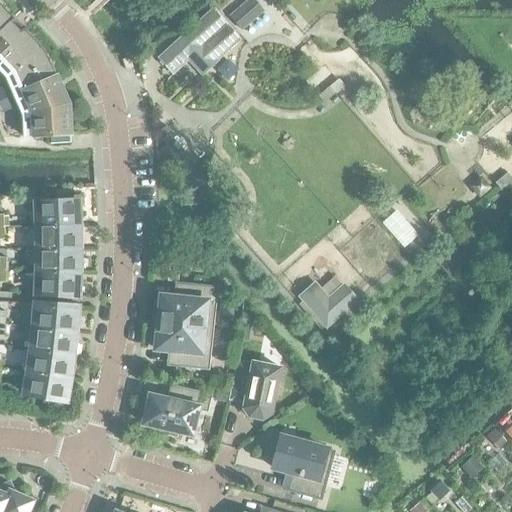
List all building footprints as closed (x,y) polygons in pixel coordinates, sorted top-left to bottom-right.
[(252,0),(251,0),(231,17),(241,30),(263,11),(252,0)] [(0,71),(6,78),(22,116),(23,137),(34,136),(34,137),(50,136),(51,144),(70,143),(69,135),(68,112),(65,98),(47,58),(39,46),(24,29),(21,32),(11,22),(14,19),(0,4),(0,71)] [(201,74),(241,38),(214,8),(159,58),(173,73),(188,59),(201,74)] [(481,179),(471,187),(479,196),(489,188),(481,179)] [(202,204),(209,197),(198,185),(191,192),(202,204)] [(35,227),(82,225),(81,195),(55,196),(56,203),(35,204),(35,227)] [(35,249),(83,249),(82,225),(35,227),(35,249)] [(35,271),(82,272),(83,250),(83,249),(35,249),(35,271)] [(82,297),(82,272),(35,271),(35,294),(82,297)] [(356,301),(343,286),(335,276),(329,281),(320,290),(315,284),(300,297),(303,301),(299,304),(315,322),(319,319),(326,327),(356,301)] [(212,329),(216,288),(183,285),(181,299),(161,297),(160,301),(155,301),(153,319),(158,320),(158,323),(212,329)] [(79,331),(81,307),(35,304),(32,327),(79,331)] [(208,369),(212,329),(158,323),(158,326),(153,326),(151,344),(156,345),(155,349),(176,351),(175,365),(208,369)] [(78,340),(79,331),(32,327),(29,349),(76,355),(78,340)] [(73,378),(76,355),(29,349),(27,371),(73,378)] [(252,362),(252,363),(237,359),(228,400),(244,404),(243,409),(249,417),(262,420),(270,414),(280,369),(252,362)] [(68,408),(73,378),(27,371),(24,394),(44,398),(42,403),(68,408)] [(206,411),(210,396),(177,389),(174,402),(150,397),(149,401),(144,400),(139,418),(144,419),(143,424),(191,435),(197,409),(206,411)] [(294,446),(294,443),(277,439),(272,456),(275,457),(272,468),(291,473),(286,491),(321,500),(332,456),(294,446)] [(501,455),(508,449),(500,439),(493,445),(501,455)] [(471,481),(482,472),(475,464),(464,473),(471,481)] [(1,486),(0,487),(0,511),(26,511),(31,502),(12,494),(13,491),(9,483),(1,486)] [(445,501),(449,497),(442,489),(433,496),(441,504),(445,501)]
